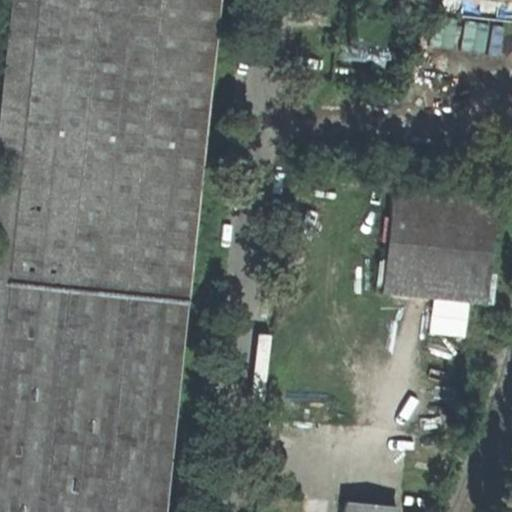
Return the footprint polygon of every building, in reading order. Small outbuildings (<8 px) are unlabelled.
[(12,0),(0,119),(0,511),(156,511),(210,0),(12,0)] [(368,30),(332,29),(331,63),(382,66),(383,49),(367,48),(368,30)] [(498,188),(386,174),(379,227),(371,291),(483,305),(498,188)] [(305,290),(336,292),(340,241),(308,239),(305,290)] [(385,511),(386,505),(337,500),(335,511),(385,511)]
